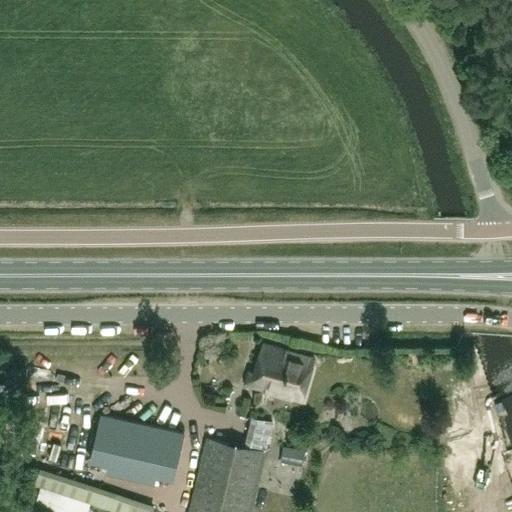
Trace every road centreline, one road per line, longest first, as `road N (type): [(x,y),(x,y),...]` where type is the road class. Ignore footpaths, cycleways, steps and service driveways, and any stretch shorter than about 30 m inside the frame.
road 1 (unclassified): [(511,318),(0,315)]
road 2 (primary): [(0,276),(499,274)]
road 3 (unclassified): [(0,236),(497,230)]
road 4 (unclassified): [(497,230),(447,78),(398,0)]
